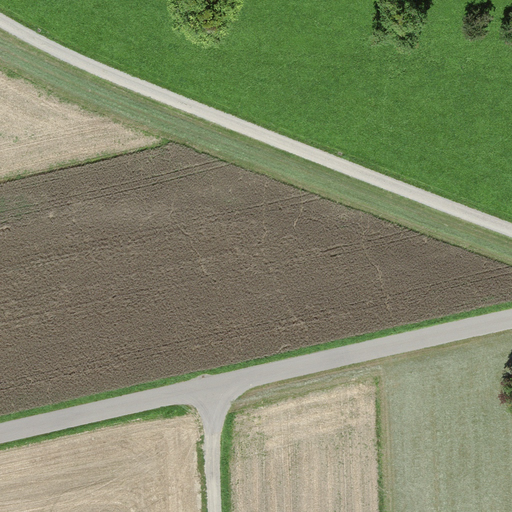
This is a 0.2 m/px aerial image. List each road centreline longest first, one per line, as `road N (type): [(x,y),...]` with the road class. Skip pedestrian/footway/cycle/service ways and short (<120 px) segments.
road 1 (track): [(0,19),(104,72),(511,230)]
road 2 (unclassified): [(511,319),(0,434)]
road 3 (track): [(208,387),(214,511)]
